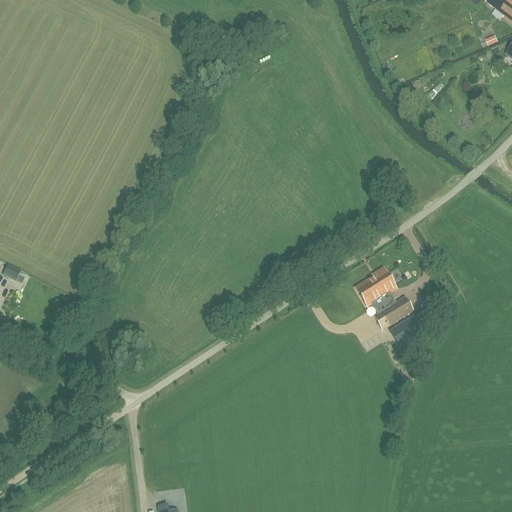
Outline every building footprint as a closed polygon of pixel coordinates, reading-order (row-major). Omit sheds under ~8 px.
[(504,17),(503,18),(511,25),(511,0),(489,0),(486,4),(504,17)] [(398,72),(402,83),(435,70),(430,59),(398,72)] [(433,101),(444,90),(440,86),(429,97),(433,101)] [(20,272),(8,266),(3,275),(15,281),(20,272)] [(369,281),(380,299),(395,290),(383,269),(372,276),(373,278),(369,281)] [(400,269),(392,273),(398,285),(406,281),(400,269)] [(367,307),(380,299),(369,281),(356,289),(367,307)] [(405,299),(374,318),(382,331),(413,312),(405,299)] [(401,351),(417,341),(424,337),(413,318),(390,333),(401,351)]
